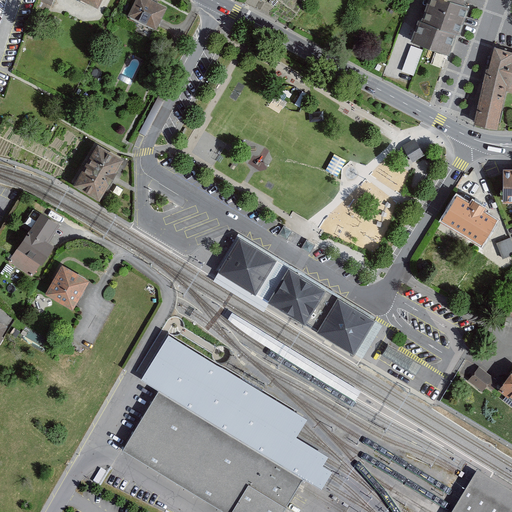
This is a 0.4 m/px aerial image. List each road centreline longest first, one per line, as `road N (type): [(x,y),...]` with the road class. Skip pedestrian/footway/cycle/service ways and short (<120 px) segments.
road 1 (residential): [(217,2),(152,136),(148,162),(365,296),(383,291),(471,138)]
road 2 (residential): [(54,511),(169,295),(160,279),(74,226)]
road 3 (tertiary): [(217,2),(471,138)]
